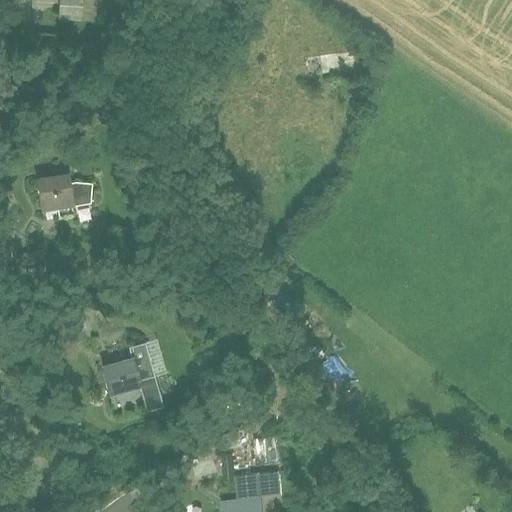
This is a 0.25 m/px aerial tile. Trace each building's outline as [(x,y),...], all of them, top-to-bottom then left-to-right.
[(53,18),(52,28),(68,29),(69,20),(53,18)] [(36,178),(41,209),(89,202),(90,182),(74,180),(68,181),(67,173),(36,178)] [(111,397),(141,389),(139,380),(154,376),(145,342),(128,347),(132,358),(103,366),(111,397)] [(254,444),(256,463),(282,460),(280,442),(254,444)] [(261,511),(260,496),(283,495),(281,472),(236,475),(237,498),(230,499),(230,511),(261,511)]
